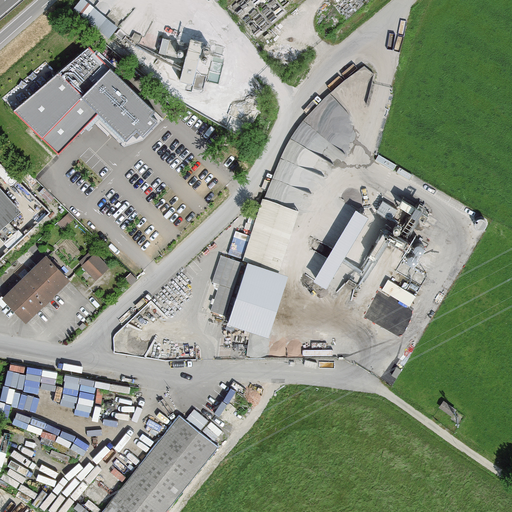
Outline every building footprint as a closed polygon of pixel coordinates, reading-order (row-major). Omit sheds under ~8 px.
[(83,0),(77,7),(112,36),(121,26),(90,0),(83,0)] [(279,0),(297,20),(309,9),(301,0),(279,0)] [(177,41),(163,37),(159,53),(174,56),(177,41)] [(59,74),(15,111),(30,126),(58,153),(98,112),(126,141),(137,130),(143,136),(156,123),(150,117),(155,112),(90,48),(59,74)] [(193,83),(201,51),(188,48),(180,80),(193,83)] [(320,137),(362,140),(364,111),(336,109),(337,96),(323,95),(322,109),(311,108),(310,126),(317,126),(318,117),(322,117),(320,137)] [(283,157),(270,196),(302,207),(303,206),(312,195),(315,187),(322,178),(336,162),(337,159),(331,154),(310,146),(302,155),(306,158),(301,164),(283,157)] [(0,225),(7,219),(17,210),(0,190),(0,225)] [(376,202),(379,196),(374,192),(370,199),(376,202)] [(390,202),(380,196),(374,206),(384,213),(390,202)] [(299,210),(263,199),(244,258),(279,270),(299,210)] [(356,206),(319,279),(332,286),(370,213),(356,206)] [(69,213),(64,217),(68,221),(73,217),(69,213)] [(7,219),(0,225),(0,235),(6,241),(17,231),(7,219)] [(368,239),(357,256),(375,267),(388,247),(381,242),(379,246),(368,239)] [(318,275),(329,256),(318,250),(307,269),(318,275)] [(94,254),(82,266),(95,279),(107,267),(94,254)] [(224,317),(241,263),(220,256),(211,283),(218,285),(209,312),(224,317)] [(21,281),(5,297),(27,321),(69,280),(47,257),(21,281)] [(132,284),(137,278),(131,272),(125,277),(132,284)] [(386,288),(413,304),(419,294),(392,279),(386,288)] [(389,297),(383,293),(375,306),(381,310),(389,297)] [(9,302),(5,297),(2,295),(0,296),(0,304),(4,308),(9,302)] [(257,315),(250,313),(241,342),(248,343),(249,341),(256,343),(265,314),(258,312),(257,315)] [(268,315),(265,314),(256,343),(249,341),(248,343),(266,349),(267,346),(260,344),(268,315)] [(276,317),(268,315),(260,344),(267,346),(276,317)] [(386,320),(383,325),(394,331),(397,326),(386,320)] [(401,370),(397,367),(392,375),(396,377),(401,370)] [(79,407),(78,411),(93,414),(100,379),(70,373),(64,403),(79,407)] [(455,409),(444,402),(441,406),(451,414),(455,409)] [(140,463),(100,511),(165,511),(219,446),(179,414),(140,463)]
